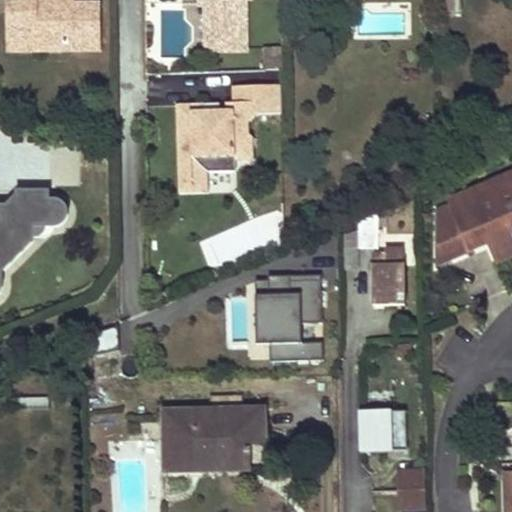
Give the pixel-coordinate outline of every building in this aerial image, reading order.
[(6,0),(6,51),(102,52),(102,0),(6,0)] [(220,0),(221,5),(207,5),(208,52),(246,51),(246,0),(252,0),(220,0)] [(281,70),(280,49),(264,49),(264,71),(281,70)] [(281,104),(281,86),(232,87),(233,104),(226,104),(226,111),(219,112),(205,112),(205,105),(176,106),(179,180),(207,179),(207,166),(235,166),(235,161),(253,160),(252,138),(248,134),(248,124),(254,104),(281,104)] [(219,104),(205,105),(205,112),(219,112),(219,104)] [(207,179),(179,180),(179,194),(208,194),(207,179)] [(511,183),(473,200),(481,219),(488,217),(495,233),(488,236),(497,255),(511,248),(511,183)] [(0,293),(3,292),(3,285),(3,270),(47,226),(61,224),(67,217),(68,206),(60,200),(50,200),(50,189),(16,189),(17,196),(5,206),(0,205),(0,293)] [(473,200),(455,208),(470,244),(488,236),(495,233),(488,217),(481,219),(473,200)] [(455,208),(436,216),(438,266),(473,251),(470,244),(455,208)] [(356,232),(356,249),(377,249),(378,214),(359,222),(358,231),(356,232)] [(356,249),(356,232),(344,236),(344,249),(356,249)] [(511,248),(497,255),(499,261),(511,255),(511,248)] [(405,306),(404,250),(385,250),(385,256),(372,256),(374,306),(405,306)] [(321,278),(254,278),(254,346),(270,346),(270,361),(322,361),(322,329),(321,329),(321,278)] [(11,411),(49,410),(49,400),(10,401),(11,411)] [(263,410),(163,412),(165,473),(205,471),(205,465),(249,464),(248,430),(264,429),(263,410)] [(392,452),(391,412),(360,413),(361,453),(392,452)] [(425,472),(399,473),(399,492),(425,491),(425,472)] [(399,492),(399,511),(426,510),(425,491),(399,492)]
